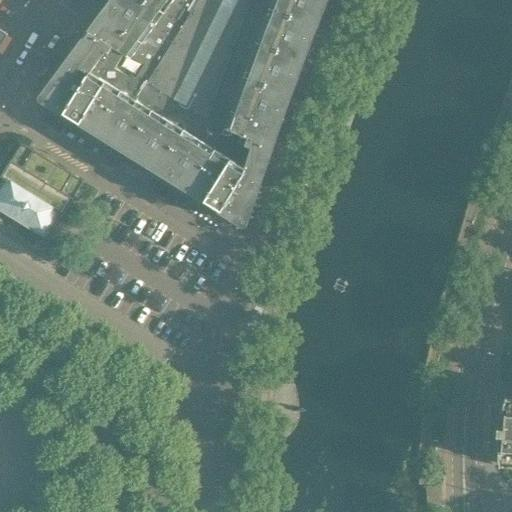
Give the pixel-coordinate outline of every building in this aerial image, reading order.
[(165,13),(142,0),(113,0),(100,18),(142,43),(165,13)] [(206,120),(218,86),(231,51),(244,17),(250,0),(173,0),(165,13),(142,43),(132,58),(124,53),(114,70),(106,82),(136,101),(167,120),(199,139),(210,121),(206,120)] [(173,0),(142,0),(165,13),(173,0)] [(309,43),(322,9),(300,0),(250,0),(244,17),(309,43)] [(300,0),(322,9),(325,0),(300,0)] [(309,43),(244,17),(231,51),(296,77),(309,43)] [(132,58),(142,43),(100,18),(78,48),(114,70),(124,53),(132,58)] [(105,83),(106,82),(114,70),(78,48),(44,94),(45,102),(80,123),(105,83)] [(296,77),(231,51),(218,86),(284,112),(296,77)] [(111,142),(136,101),(106,82),(105,83),(80,123),(111,142)] [(272,146),(284,112),(218,86),(206,120),(210,121),(272,146)] [(142,162),(167,120),(136,101),(111,142),(142,162)] [(173,181),(199,139),(167,120),(142,162),(173,181)] [(246,219),(272,146),(210,121),(199,139),(173,181),(239,222),(246,219)] [(33,150),(22,144),(11,161),(11,160),(1,177),(7,180),(0,191),(0,207),(11,215),(11,216),(11,217),(12,218),(13,218),(14,217),(21,221),(21,223),(22,224),(23,224),(24,223),(43,234),(57,211),(63,215),(73,199),(73,198),(83,181),(72,174),(33,150)] [(511,397),(506,397),(500,430),(500,464),(511,464),(511,397)]
